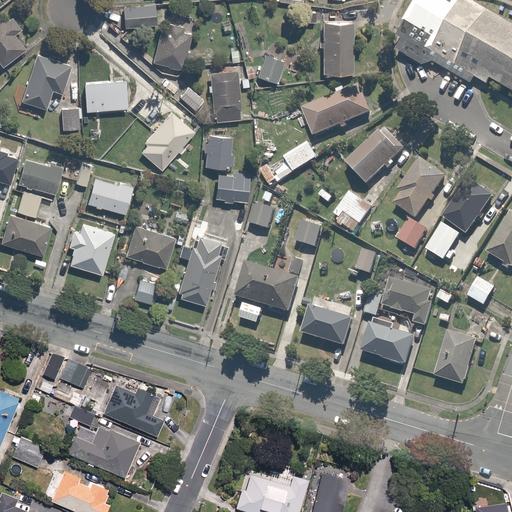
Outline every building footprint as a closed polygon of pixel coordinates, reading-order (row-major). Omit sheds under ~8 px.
[(415,0),(403,21),(405,22),(398,36),(404,39),(397,50),(424,66),(435,62),(472,84),(476,77),(489,85),(493,79),(511,90),(511,23),(471,0),(415,0)] [(155,3),(120,4),(120,28),(156,27),(155,3)] [(0,16),(0,62),(3,67),(26,49),(12,30),(20,25),(12,14),(4,20),(1,16),(0,16)] [(357,19),(322,18),(319,71),(354,73),(357,19)] [(170,23),(169,27),(159,25),(152,60),(183,66),(191,32),(181,30),(182,25),(170,23)] [(239,47),(230,47),(230,60),(239,61),(239,47)] [(51,90),(60,94),(71,64),(35,51),(18,98),(45,107),(51,90)] [(284,59),(265,52),(256,74),(276,81),(284,59)] [(117,62),(91,91),(92,93),(84,102),(104,119),(139,81),(117,62)] [(207,90),(211,90),(212,120),(238,119),(236,68),(210,69),(210,83),(207,83),(207,90)] [(204,95),(189,83),(179,95),(193,107),(204,95)] [(367,115),(355,85),(303,106),(315,136),(367,115)] [(77,103),(61,102),(60,128),(76,129),(77,103)] [(200,122),(179,104),(168,117),(190,134),(200,122)] [(250,120),(238,119),(238,129),(250,129),(250,120)] [(404,146),(383,124),(345,161),(366,183),(404,146)] [(206,132),(206,139),(202,139),(201,150),(205,150),(204,163),(228,165),(228,163),(233,163),(233,152),(228,152),(230,133),(206,132)] [(283,156),(286,161),(273,169),(280,180),(294,172),(318,157),(308,141),(283,156)] [(136,148),(122,144),(118,160),(132,163),(136,148)] [(15,151),(0,146),(0,171),(8,174),(15,151)] [(422,153),(395,188),(399,191),(392,199),(414,217),(448,174),(422,153)] [(95,159),(81,154),(73,180),(87,185),(95,159)] [(60,167),(22,156),(14,183),(52,194),(60,167)] [(275,177),(266,164),(259,169),(267,182),(275,177)] [(234,200),(234,198),(247,198),(248,171),(214,169),(213,196),(224,197),(224,199),(234,200)] [(130,185),(92,177),(87,202),(125,210),(130,185)] [(442,218),(464,233),(490,195),(466,178),(440,217),(442,218)] [(41,194),(22,187),(15,208),(34,215),(41,194)] [(273,192),(262,189),(259,200),(270,203),(273,192)] [(346,211),(361,222),(373,207),(349,190),(333,213),(340,219),(346,211)] [(275,210),(252,203),(246,222),(269,229),(275,210)] [(511,267),(511,209),(486,253),(511,268),(511,267)] [(52,223),(7,210),(0,233),(0,243),(43,255),(52,223)] [(189,214),(175,210),(172,219),(186,223),(189,214)] [(397,237),(404,241),(399,250),(407,255),(412,245),(417,247),(427,226),(407,216),(397,237)] [(464,233),(442,218),(423,246),(445,260),(464,233)] [(322,226),(300,220),(295,239),(317,245),(322,226)] [(79,224),(77,229),(73,228),(71,234),(69,233),(66,245),(73,247),(67,266),(99,275),(110,233),(79,224)] [(175,236),(132,224),(123,254),(166,267),(175,236)] [(180,281),(176,294),(206,303),(221,253),(217,251),(219,243),(196,236),(194,242),(189,241),(177,280),(180,281)] [(295,242),(286,239),(282,255),(291,258),(295,242)] [(379,255),(362,250),(356,268),(373,273),(379,255)] [(300,276),(245,260),(235,298),(290,313),(300,276)] [(390,268),(379,303),(413,313),(411,322),(422,326),(435,281),(390,268)] [(497,288),(478,276),(467,294),(486,306),(497,288)] [(155,281),(138,277),(133,298),(150,303),(155,281)] [(453,293),(442,288),(437,297),(449,302),(453,293)] [(380,294),(368,291),(364,311),(376,314),(380,294)] [(353,317),(309,305),(301,333),(345,345),(353,317)] [(491,318),(472,309),(466,322),(485,332),(491,318)] [(451,314),(439,312),(437,323),(448,325),(451,314)] [(414,334),(370,319),(359,352),(403,367),(414,334)] [(477,339),(446,330),(434,373),(465,382),(477,339)] [(64,360),(51,353),(40,373),(53,380),(64,360)] [(94,369),(67,356),(57,375),(84,389),(94,369)] [(158,400),(137,391),(136,394),(117,386),(115,391),(111,389),(100,414),(154,437),(161,420),(151,415),(158,400)] [(0,389),(0,437),(18,398),(0,389)] [(96,415),(71,404),(65,418),(90,429),(96,415)] [(141,443),(98,424),(90,443),(75,436),(66,454),(124,480),(141,443)] [(45,443),(24,433),(13,458),(34,467),(45,443)] [(326,462),(323,474),(317,473),(308,511),(341,511),(348,480),(334,477),(336,464),(326,462)] [(106,501),(111,489),(61,466),(47,498),(78,511),(105,511),(109,503),(106,501)] [(298,511),(308,479),(291,474),(288,483),(245,470),(234,510),(240,511),(298,511)] [(15,505),(17,501),(0,493),(0,511),(29,511),(30,511),(15,505)]
